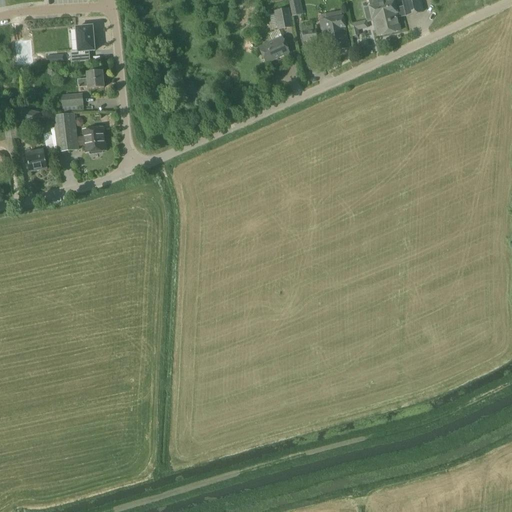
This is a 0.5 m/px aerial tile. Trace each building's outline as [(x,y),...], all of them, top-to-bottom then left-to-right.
[(288,0),(292,17),(296,16),(292,0),(288,0)] [(401,0),(403,7),(406,17),(424,13),(420,0),(401,0)] [(366,21),(372,20),(387,16),(388,22),(397,20),(397,19),(406,17),(403,7),(396,9),(394,1),(369,7),(369,8),(363,9),(366,21)] [(292,28),(288,9),(274,11),(278,31),(292,28)] [(326,53),(349,48),(343,17),(342,17),(341,12),(326,15),(327,20),(320,21),(326,53)] [(400,32),(397,20),(388,22),(387,16),(372,20),(372,21),(373,21),(377,37),(400,32)] [(350,25),(352,38),(359,36),(357,24),(350,25)] [(303,43),(317,41),(316,30),(313,30),(312,26),(302,28),(303,43)] [(77,52),(69,52),(70,64),(89,62),(88,52),(93,52),(91,28),(75,29),(77,52)] [(282,37),(259,48),(266,64),(290,53),(282,37)] [(86,73),(87,79),(77,80),(78,89),(88,88),(88,90),(104,88),(103,72),(86,73)] [(82,95),(61,97),(62,107),(56,108),(56,113),(83,112),(83,107),(82,95)] [(14,119),(36,125),(39,116),(16,110),(14,119)] [(85,137),(77,138),(74,114),(53,117),(58,154),(79,151),(78,147),(86,146),(87,153),(105,151),(102,129),(84,131),(85,137)] [(42,117),(40,125),(48,128),(50,119),(42,117)] [(29,123),(10,128),(12,139),(31,135),(30,130),(43,134),(47,150),(54,149),(50,129),(29,123)] [(43,151),(26,154),(30,174),(47,170),(43,151)]
